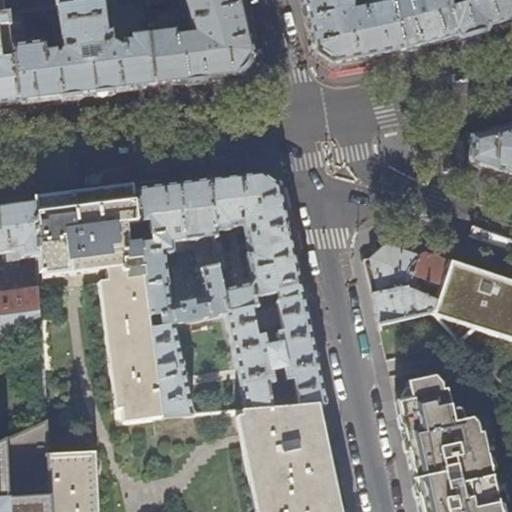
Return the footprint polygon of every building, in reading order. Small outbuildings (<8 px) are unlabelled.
[(0,0),(53,0),(54,10),(90,5),(88,0),(0,0),(0,16),(1,17),(0,6),(0,0)] [(237,0),(181,0),(191,34),(183,35),(179,19),(168,20),(170,30),(146,34),(152,88),(193,83),(235,78),(253,59),(238,1),(237,0)] [(402,52),(390,0),(366,0),(367,2),(360,4),(359,7),(360,11),(353,12),(352,0),(299,0),(305,23),(313,51),(334,65),(366,59),(402,52)] [(511,0),(390,0),(402,52),(471,34),(511,20),(511,0)] [(90,5),(54,10),(60,49),(57,54),(54,54),(54,50),(43,51),(42,42),(16,46),(15,40),(10,40),(11,58),(17,105),(107,94),(152,88),(146,34),(129,35),(129,40),(121,41),(121,46),(117,46),(112,42),(111,32),(106,32),(103,4),(90,5)] [(1,17),(0,16),(0,107),(17,105),(11,58),(2,60),(0,58),(0,29),(8,28),(7,16),(1,17)] [(511,126),(469,139),(468,163),(508,177),(511,177),(511,126)] [(468,163),(469,139),(455,140),(454,161),(468,163)] [(289,240),(278,190),(257,175),(230,179),(207,182),(216,245),(211,246),(212,251),(216,270),(228,268),(222,230),(228,229),(228,227),(241,225),(247,254),(244,254),(249,279),(245,286),(220,291),(224,314),(302,299),(289,240)] [(216,245),(207,182),(168,187),(132,191),(150,330),(173,325),(222,315),(224,314),(220,291),(216,270),(212,251),(195,254),(202,299),(169,305),(162,255),(181,252),(181,248),(185,248),(185,242),(209,239),(210,246),(211,246),(216,245)] [(150,330),(132,191),(86,197),(70,199),(31,204),(34,243),(35,257),(36,274),(76,269),(103,265),(105,283),(103,283),(122,423),(162,419),(162,417),(150,330)] [(34,243),(31,204),(0,208),(0,253),(3,253),(4,260),(35,257),(34,243)] [(437,295),(449,261),(424,253),(421,255),(418,257),(385,245),(369,260),(363,260),(370,291),(377,325),(430,314),(437,295)] [(511,282),(449,261),(437,295),(430,314),(457,345),(473,331),(511,342),(511,282)] [(0,335),(38,317),(37,290),(0,295),(0,335)] [(291,381),(297,407),(309,406),(325,405),(312,348),(302,299),(224,314),(222,315),(244,411),(271,409),(266,387),(272,385),(270,372),(283,369),(284,376),(279,377),(280,383),(291,381)] [(192,415),(173,325),(150,330),(162,417),(192,415)] [(497,511),(481,436),(478,436),(476,426),(471,421),(453,425),(442,386),(434,378),(406,385),(410,400),(394,403),(400,428),(418,511),(497,511)] [(332,511),(316,438),(309,406),(297,407),(271,409),(244,411),(238,411),(244,438),(260,511),(332,511)] [(48,511),(46,457),(44,421),(0,442),(0,511),(48,511)] [(89,511),(87,455),(46,457),(48,511),(89,511)]
